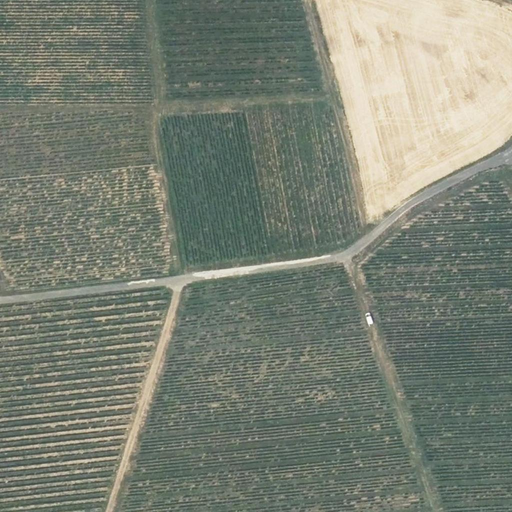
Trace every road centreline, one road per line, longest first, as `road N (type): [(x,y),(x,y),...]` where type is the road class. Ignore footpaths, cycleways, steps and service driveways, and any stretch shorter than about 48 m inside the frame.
road 1 (unclassified): [(0,300),(345,255),(404,207),(511,152)]
road 2 (track): [(109,511),(181,278)]
